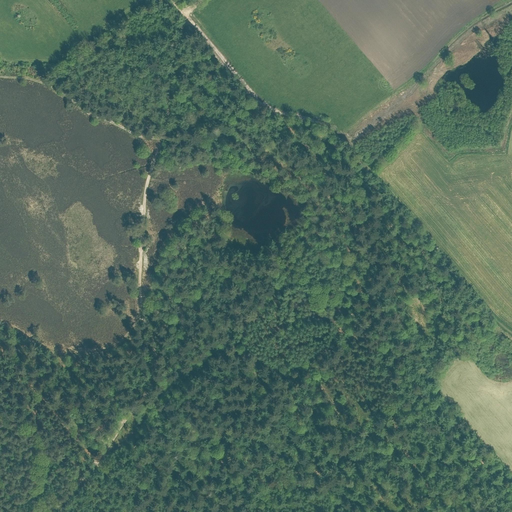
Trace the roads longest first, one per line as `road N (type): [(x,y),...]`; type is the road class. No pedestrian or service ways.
road 1 (track): [(343,235),(156,405),(137,433),(96,462),(0,349)]
road 2 (track): [(511,333),(338,136),(257,99),(184,13)]
road 3 (track): [(276,110),(321,168),(390,367),(398,438),(437,511)]
road 4 (track): [(53,511),(155,378),(139,280),(144,194),(163,135)]
road 5 (track): [(202,475),(246,396),(382,313),(412,256),(412,220)]
road 6 (track): [(371,511),(327,489),(96,462)]
road 7 (track): [(163,135),(137,137),(48,85),(0,76)]
road 8 (track): [(0,320),(73,354),(115,346),(144,315)]
road 9 (track): [(163,135),(184,13)]
